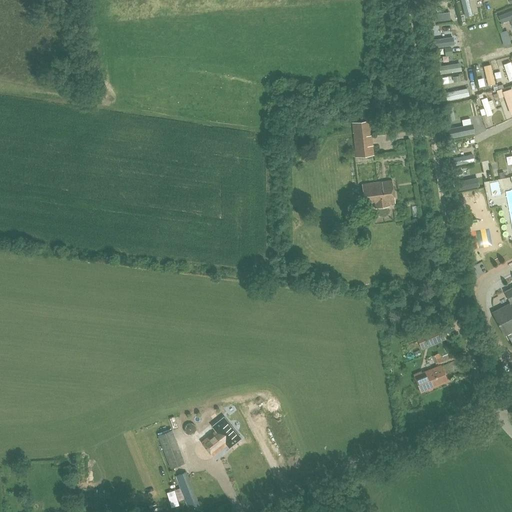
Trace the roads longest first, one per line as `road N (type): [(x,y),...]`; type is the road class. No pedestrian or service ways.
road 1 (track): [(410,0),(458,290),(490,409)]
road 2 (unclassified): [(247,511),(490,409)]
